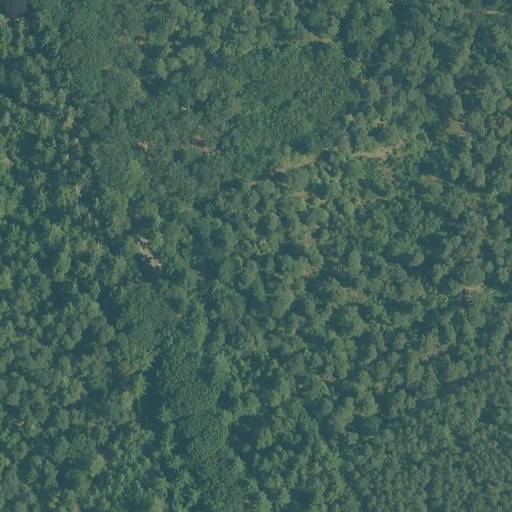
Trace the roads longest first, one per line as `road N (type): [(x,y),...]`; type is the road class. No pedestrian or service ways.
road 1 (unclassified): [(231,511),(61,0)]
road 2 (track): [(363,511),(194,207)]
road 3 (track): [(50,511),(156,276)]
road 4 (track): [(351,138),(378,33),(394,12),(511,3)]
road 5 (track): [(335,461),(511,359)]
road 6 (track): [(194,207),(351,138)]
road 7 (track): [(351,138),(511,89)]
